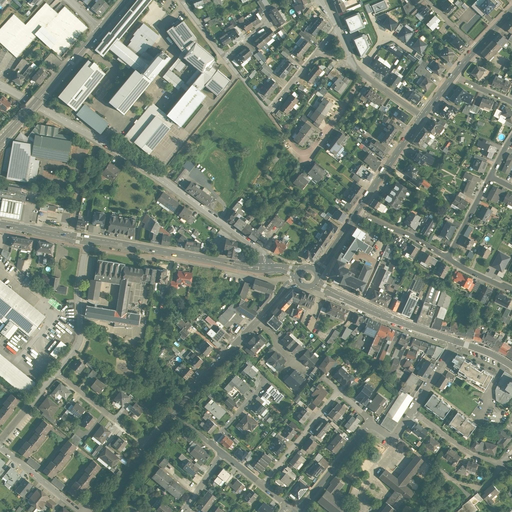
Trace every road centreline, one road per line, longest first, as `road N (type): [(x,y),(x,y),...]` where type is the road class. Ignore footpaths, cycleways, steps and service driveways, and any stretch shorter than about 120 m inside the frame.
road 1 (residential): [(264,268),(257,249),(158,177),(0,85)]
road 2 (tertiary): [(264,268),(87,239)]
road 3 (tertiary): [(454,341),(313,280)]
road 4 (secondary): [(0,141),(100,28)]
road 5 (residential): [(223,56),(267,111),(316,51)]
road 6 (residential): [(87,239),(78,339),(56,371)]
road 7 (residential): [(393,436),(464,484),(484,485),(501,465)]
road 8 (residential): [(284,140),(296,155),(311,155),(364,75)]
road 9 (residential): [(172,413),(257,320)]
road 10 (residential): [(262,485),(338,391)]
